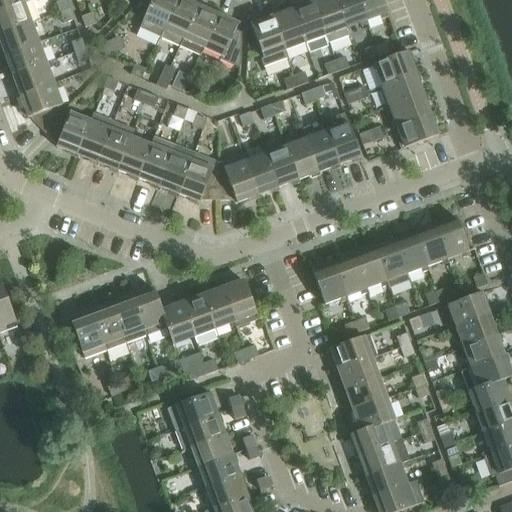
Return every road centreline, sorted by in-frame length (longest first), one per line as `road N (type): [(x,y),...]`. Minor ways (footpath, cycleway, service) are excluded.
road 1 (residential): [(317,511),(286,500),(242,379),(308,355),(264,242)]
road 2 (residential): [(39,194),(200,255),(264,242)]
road 3 (residential): [(264,242),(473,166)]
road 4 (residential): [(473,166),(414,0)]
